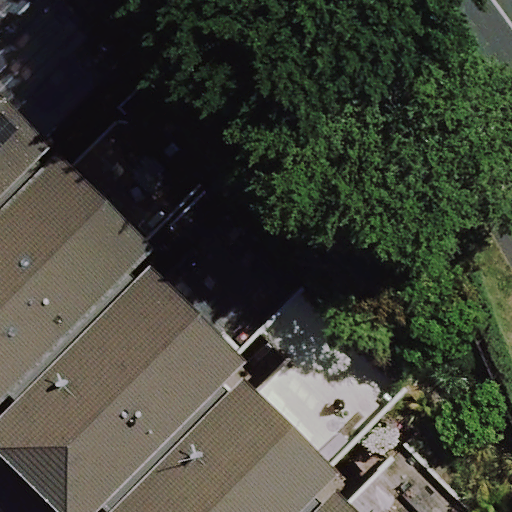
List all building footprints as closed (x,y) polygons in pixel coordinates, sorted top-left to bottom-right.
[(0,200),(36,167),(0,127),(0,200)] [(36,167),(0,200),(0,392),(132,270),(36,167)] [(132,270),(0,392),(0,496),(14,511),(95,511),(236,382),(132,270)] [(236,382),(95,511),(298,511),(330,483),(236,382)] [(356,511),(330,483),(298,511),(356,511)]
